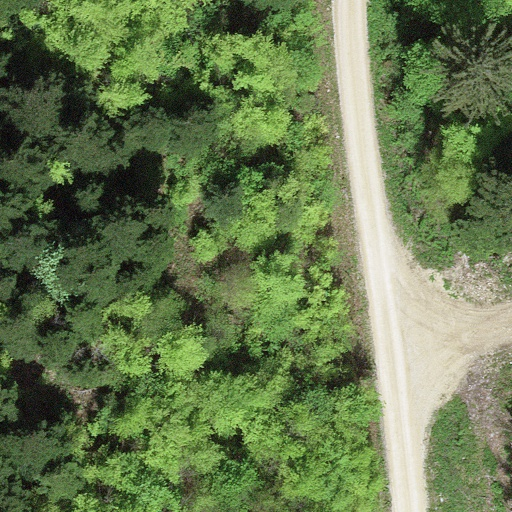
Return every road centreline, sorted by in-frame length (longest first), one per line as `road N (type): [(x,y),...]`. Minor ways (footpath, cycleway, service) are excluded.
road 1 (track): [(346,0),(362,174),(413,444),(418,511)]
road 2 (track): [(394,344),(511,317)]
